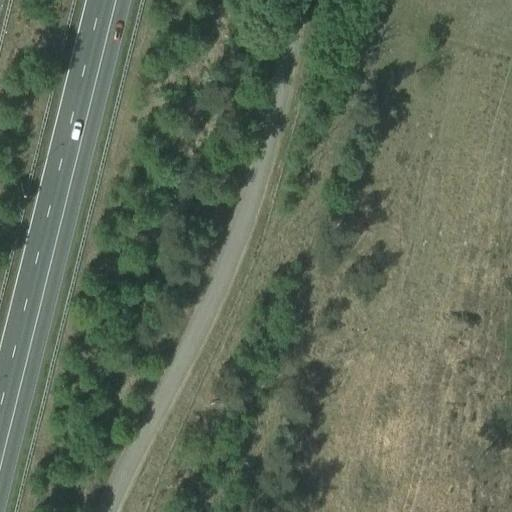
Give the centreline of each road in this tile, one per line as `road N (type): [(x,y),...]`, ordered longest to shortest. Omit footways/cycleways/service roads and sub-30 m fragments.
road 1 (unclassified): [(104,511),(244,214),(297,0)]
road 2 (motorway): [(0,417),(104,0)]
